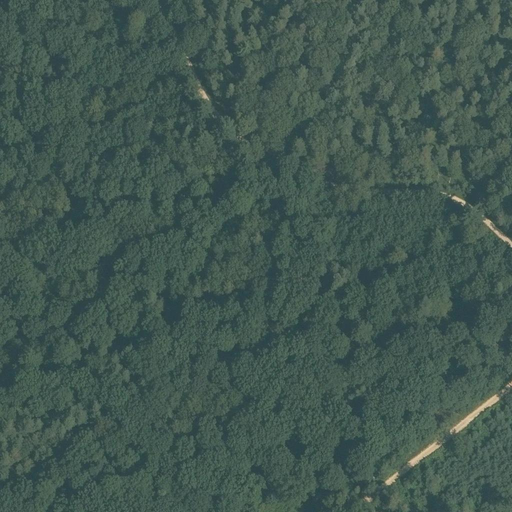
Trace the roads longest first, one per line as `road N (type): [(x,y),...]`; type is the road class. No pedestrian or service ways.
road 1 (track): [(157,0),(219,111),(251,149),(346,190),(449,197),(511,250)]
road 2 (track): [(511,386),(358,511)]
road 3 (track): [(183,43),(116,48),(0,24)]
